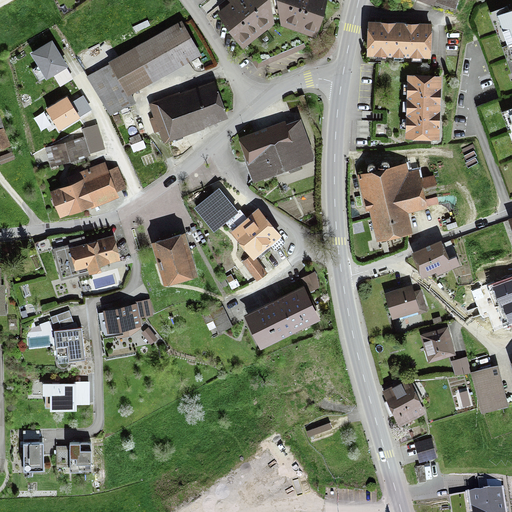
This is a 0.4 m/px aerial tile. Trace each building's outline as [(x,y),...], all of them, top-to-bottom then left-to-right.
[(271,12),(281,11),(282,19),(287,21),(288,18),(296,21),(296,24),(306,27),(307,25),(315,28),(314,30),(315,30),(321,14),(323,0),(238,0),(238,3),(235,5),(234,3),(221,13),(227,23),(241,42),(242,41),(241,39),(248,33),(249,35),(261,26),(259,24),(266,19),(268,21),(272,17),(271,12)] [(511,9),(497,15),(511,55),(511,9)] [(369,53),(429,55),(430,25),(370,23),(369,53)] [(181,25),(87,76),(109,113),(135,103),(128,89),(196,51),(181,25)] [(51,42),(33,53),(47,77),(66,65),(51,42)] [(409,76),(407,136),(437,137),(440,77),(409,76)] [(222,113),(213,88),(153,110),(156,116),(150,118),(155,131),(160,129),(163,135),(201,121),(202,125),(212,121),(210,117),(222,113)] [(67,97),(46,110),(59,131),(80,118),(67,97)] [(402,122),(402,112),(383,111),(383,121),(402,122)] [(0,148),(10,145),(0,117),(0,148)] [(288,166),(290,172),(302,168),(300,162),(309,159),(309,146),(300,121),(244,142),(250,159),(248,160),(254,179),(288,166)] [(89,153),(84,138),(48,148),(50,156),(58,154),(60,161),(89,153)] [(13,158),(11,152),(0,155),(0,159),(1,163),(13,158)] [(69,177),(72,185),(54,192),(62,212),(116,191),(115,189),(124,185),(116,168),(108,172),(105,163),(69,177)] [(362,187),(370,185),(381,234),(406,229),(401,209),(413,206),(414,209),(426,206),(426,205),(438,202),(437,197),(423,200),(420,188),(436,184),(434,176),(420,179),(418,171),(406,174),(405,166),(359,176),(362,187)] [(284,242),(258,211),(247,220),(239,210),(237,212),(217,189),(196,206),(215,230),(225,221),(254,255),(269,242),(275,249),(284,242)] [(181,234),(156,241),(167,280),(193,272),(181,234)] [(117,256),(112,238),(85,245),(83,238),(71,241),(72,244),(55,249),(62,278),(100,268),(98,261),(117,256)] [(443,243),(415,254),(422,271),(434,266),(438,273),(459,264),(456,257),(457,256),(451,240),(450,240),(451,243),(444,245),(443,243)] [(257,280),(266,273),(253,255),(245,261),(251,268),(249,269),(257,280)] [(309,291),(318,287),(316,276),(314,272),(302,278),(309,291)] [(511,279),(493,287),(501,308),(503,307),(509,324),(511,323),(511,279)] [(411,288),(389,295),(395,314),(424,305),(420,292),(413,294),(411,288)] [(315,315),(304,291),(249,317),(262,345),(296,328),(295,325),(315,315)] [(135,303),(136,305),(105,311),(108,330),(129,326),(130,333),(129,333),(130,334),(140,326),(136,303),(135,303)] [(232,326),(223,305),(209,312),(219,332),(232,326)] [(61,327),(74,323),(69,310),(51,316),(53,323),(59,321),(61,327)] [(68,360),(85,358),(82,327),(54,330),(56,346),(67,345),(68,360)] [(156,338),(148,328),(143,332),(151,342),(156,338)] [(453,352),(446,329),(423,335),(430,359),(453,352)] [(452,361),(456,373),(470,372),(466,357),(452,361)] [(314,402),(332,391),(323,375),(322,376),(314,363),(294,374),(303,389),(305,387),(314,402)] [(473,372),(483,411),(502,406),(492,367),(473,372)] [(405,381),(386,390),(390,399),(385,402),(390,416),(396,412),(401,422),(422,410),(410,389),(409,390),(405,381)] [(45,406),(74,406),(74,385),(45,385),(45,406)] [(331,424),(310,432),(314,444),(335,436),(331,424)] [(23,461),(33,461),(33,469),(44,469),(44,442),(23,442),(23,461)] [(91,442),(70,442),(70,471),(82,471),(82,469),(91,469),(91,442)] [(417,466),(419,480),(426,479),(424,464),(417,466)] [(502,511),(501,504),(499,491),(474,495),(476,511),(502,511)]
